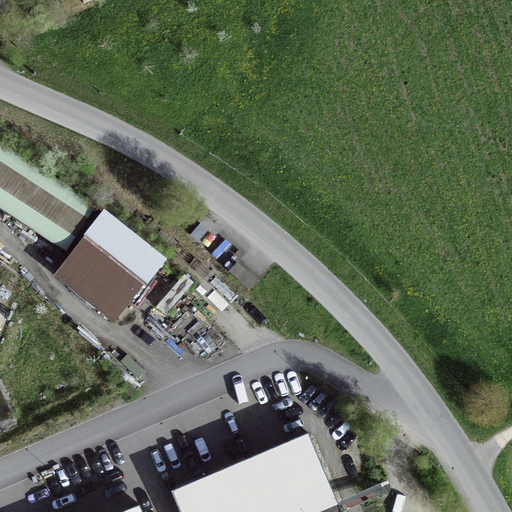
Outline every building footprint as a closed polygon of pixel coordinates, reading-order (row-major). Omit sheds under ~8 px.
[(96,208),(0,144),(0,210),(66,254),(96,208)] [(115,328),(167,263),(105,214),(53,280),(115,328)] [(191,237),(198,243),(208,231),(201,225),(191,237)] [(249,291),(258,282),(238,264),(229,273),(249,291)] [(170,490),(179,511),(342,511),(307,431),(170,490)]
